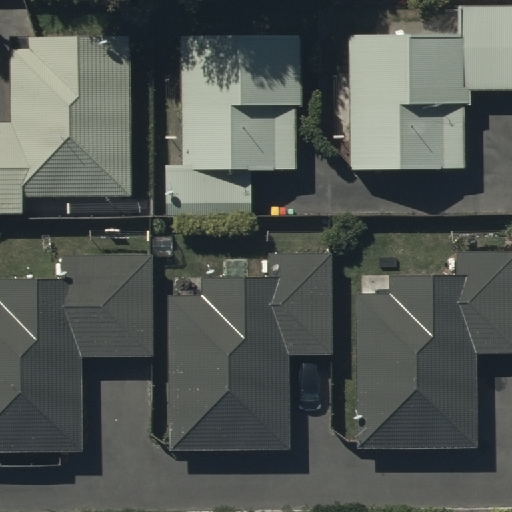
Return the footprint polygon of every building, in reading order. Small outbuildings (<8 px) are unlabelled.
[(511,4),(461,5),(461,32),(346,32),(347,170),(467,169),(466,103),(474,103),(474,87),(511,86),(511,4)] [(301,34),(181,35),(182,166),(166,166),(166,218),(254,218),(253,164),(296,163),(295,106),(302,106),(301,34)] [(0,212),(28,212),(28,195),(134,192),(131,36),(30,39),(30,46),(12,46),(14,122),(0,122),(0,212)] [(296,440),(295,351),(340,350),(337,250),(273,250),(273,273),(211,274),(210,293),(177,294),(178,441),(296,440)] [(484,444),(484,354),(511,353),(511,254),(462,254),(462,277),(400,277),(399,297),(366,298),(367,445),(484,444)] [(71,296),(0,296),(0,438),(85,438),(84,359),(148,359),(148,259),(71,260),(71,296)]
